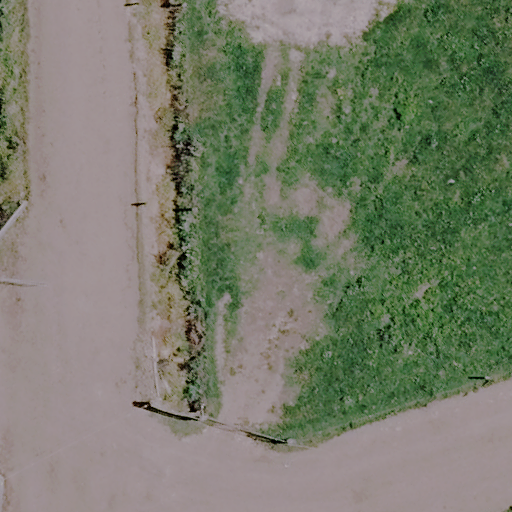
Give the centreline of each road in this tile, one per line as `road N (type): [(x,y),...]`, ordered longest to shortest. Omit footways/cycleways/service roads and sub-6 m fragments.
road 1 (track): [(241,511),(211,0)]
road 2 (track): [(278,511),(511,436)]
